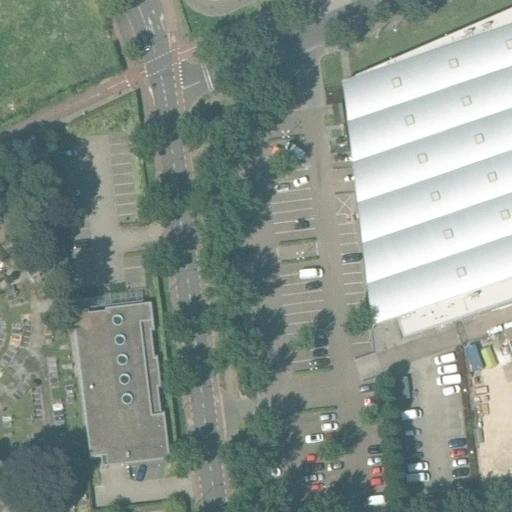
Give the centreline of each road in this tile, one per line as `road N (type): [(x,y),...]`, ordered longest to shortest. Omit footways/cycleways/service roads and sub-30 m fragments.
road 1 (tertiary): [(217,511),(164,98)]
road 2 (residential): [(164,98),(391,0)]
